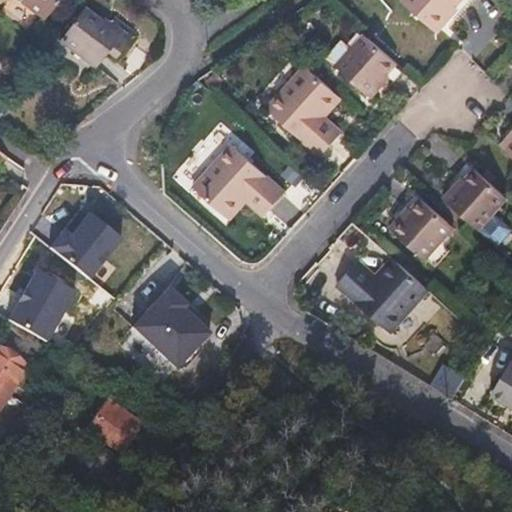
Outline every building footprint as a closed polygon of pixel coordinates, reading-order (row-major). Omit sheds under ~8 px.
[(10,0),(39,20),(53,0),(10,0)] [(400,0),(432,29),(442,18),(440,16),(454,0),(400,0)] [(80,5),(59,36),(92,59),(104,43),(113,49),(128,28),(107,14),(102,21),(80,5)] [(394,63),(362,34),(335,66),(370,98),(380,86),(377,82),(394,63)] [(337,93),(303,62),(264,106),(318,154),(335,134),(315,116),(337,93)] [(505,135),(496,147),(511,161),(511,134),(509,138),(505,135)] [(288,193),(234,145),(197,188),(228,216),(247,195),(269,214),(288,193)] [(448,187),(438,198),(473,229),(501,197),(469,170),(451,189),(448,187)] [(394,214),(382,227),(418,259),(447,226),(416,199),(399,217),(394,214)] [(122,235),(90,208),(55,249),(87,276),(122,235)] [(425,289),(391,260),(371,282),(349,262),(330,284),(386,333),(425,289)] [(74,287),(35,267),(8,318),(47,338),(74,287)] [(216,332),(171,284),(131,322),(175,370),(216,332)] [(511,359),(508,358),(488,394),(504,402),(506,400),(511,402),(511,359)] [(0,394),(11,377),(0,369),(0,394)] [(107,398),(86,427),(118,449),(139,421),(107,398)] [(105,452),(79,487),(101,504),(128,469),(105,452)]
